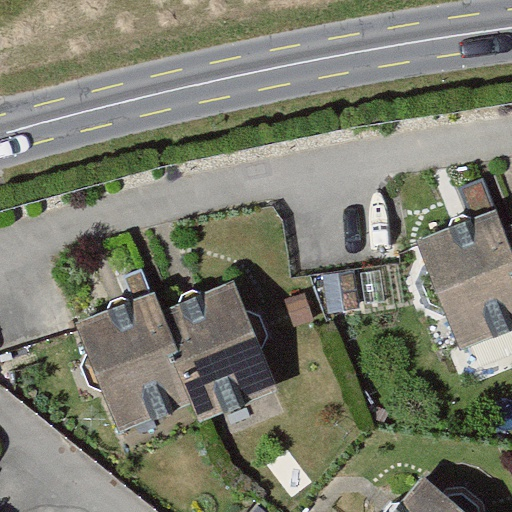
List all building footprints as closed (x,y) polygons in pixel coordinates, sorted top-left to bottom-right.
[(452,355),(511,331),(511,287),(491,235),(483,218),(408,248),(452,355)] [(511,287),(511,226),(491,235),(511,287)] [(224,288),(148,315),(183,410),(190,428),(266,400),(224,288)] [(107,438),(183,410),(148,315),(143,300),(67,328),(107,438)] [(450,511),(415,486),(395,511),(450,511)]
